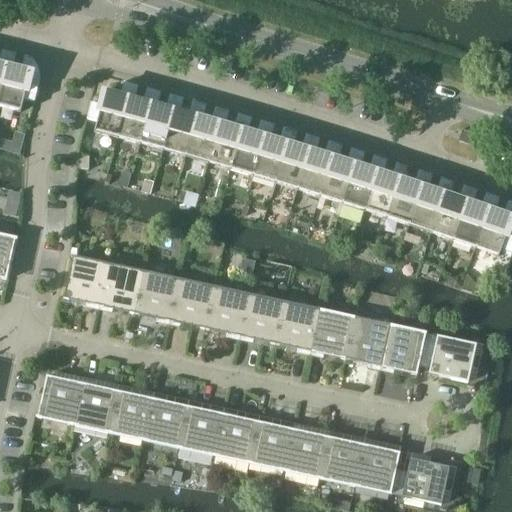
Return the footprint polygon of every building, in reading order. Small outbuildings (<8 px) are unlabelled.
[(0,93),(6,67),(13,68),(16,54),(2,51),(1,52),(5,52),(2,66),(0,65),(0,93)] [(27,57),(25,56),(24,57),(28,58),(25,71),(13,68),(6,67),(0,93),(0,108),(20,113),(23,100),(35,103),(39,86),(39,70),(38,68),(37,66),(36,64),(35,62),(33,60),(31,59),(29,58),(27,57)] [(94,133),(117,140),(128,99),(134,100),(138,87),(124,83),(124,84),(127,84),(124,97),(112,94),(105,92),(101,107),(90,104),(86,121),(96,123),(94,133)] [(117,140),(140,147),(151,105),(157,107),(161,93),(147,89),(146,90),(150,91),(146,104),(134,100),(128,99),(117,140)] [(140,147),(162,153),(174,111),(180,113),(184,99),(170,95),(169,96),(173,97),(169,110),(157,107),(151,105),(140,147)] [(162,153),(185,160),(196,118),(203,119),(207,106),(192,102),(195,103),(192,116),(180,113),(174,111),(162,153)] [(185,160),(207,166),(219,124),(225,126),(229,112),(215,108),(215,109),(218,110),(214,123),(203,119),(196,118),(185,160)] [(207,166),(229,173),(242,131),(248,132),(252,119),(238,115),(237,115),(241,116),(237,129),(225,126),(219,124),(207,166)] [(229,173),(252,180),(264,137),(271,139),(275,126),(260,121),(260,122),(264,123),(260,136),(248,132),(242,131),(229,173)] [(252,180),(274,186),(287,144),(293,146),(297,132),(283,128),(283,129),(286,130),(282,143),(271,139),(264,137),(252,180)] [(475,140),(476,136),(472,134),(462,131),(460,135),(461,135),(458,142),(468,146),(472,148),(475,140)] [(274,186),(297,193),(309,151),(316,153),(320,139),(306,135),(305,136),(309,137),(305,150),(293,146),(287,144),(274,186)] [(338,160),(342,146),(328,142),(328,143),(331,144),(327,157),(316,153),(309,151),(297,193),(319,199),(332,158),(338,160)] [(350,164),(338,160),(332,158),(319,199),(342,206),(354,165),(361,167),(365,154),(351,149),(351,150),(354,151),(350,164)] [(377,172),(383,174),(388,161),(373,156),(373,157),(377,158),(372,171),(361,167),(354,165),(342,206),(360,211),(364,213),(377,172)] [(364,213),(386,220),(399,180),(406,182),(410,168),(396,164),(399,165),(395,178),(383,174),(377,172),(364,213)] [(422,187),(428,189),(433,176),(418,171),(418,172),(422,173),(417,186),(406,182),(399,180),(386,220),(408,228),(422,187)] [(440,193),(428,189),(422,187),(408,228),(431,235),(444,195),(450,197),(455,183),(441,179),(444,180),(440,193)] [(466,202),(473,204),(477,191),(463,186),(463,187),(466,188),(462,201),(450,197),(444,195),(431,235),(453,243),(466,202)] [(7,200),(18,203),(20,195),(8,193),(7,200)] [(484,208),(473,204),(466,202),(453,243),(475,250),(489,210),(495,212),(500,199),(486,194),(485,195),(489,196),(484,208)] [(489,210),(475,250),(498,258),(500,252),(511,256),(511,252),(511,203),(508,202),(511,204),(506,216),(495,212),(489,210)] [(15,241),(0,237),(0,280),(6,282),(15,241)] [(85,308),(98,311),(108,267),(72,259),(72,260),(63,300),(86,305),(85,308)] [(422,265),(419,274),(426,276),(429,267),(422,265)] [(143,274),(108,267),(98,311),(111,314),(112,311),(134,315),(143,274)] [(155,324),(169,326),(179,282),(143,274),(134,315),(156,320),(155,324)] [(453,280),(451,285),(455,289),(460,288),(461,282),(458,278),(453,280)] [(214,290),(179,282),(169,326),(182,329),(183,326),(204,331),(214,290)] [(239,342),(249,297),(214,290),(204,331),(226,336),(226,339),(239,342)] [(284,305),(249,297),(239,342),(252,345),(253,341),(275,346),(284,305)] [(296,354),(309,357),(319,313),(284,305),(275,346),(297,351),(296,354)] [(354,320),(319,313),(309,357),(322,360),(323,356),(345,361),(354,320)] [(366,369),(380,372),(389,328),(354,320),(345,361),(367,366),(366,369)] [(425,335),(389,328),(380,372),(393,375),(393,372),(416,377),(420,360),(419,360),(425,335)] [(420,360),(418,367),(429,370),(428,376),(467,384),(476,346),(425,335),(419,360),(420,360)] [(37,419),(73,427),(83,382),(69,379),(69,383),(46,378),(46,379),(37,419)] [(96,385),(83,382),(73,427),(108,435),(117,393),(95,389),(96,385)] [(139,398),(117,393),(108,435),(143,442),(153,398),(140,395),(139,398)] [(166,400),(153,398),(143,442),(179,450),(187,409),(165,404),(166,400)] [(209,413),(187,409),(179,450),(214,458),(223,413),(210,410),(209,413)] [(214,458),(249,465),(258,424),(236,419),(236,416),(223,413),(214,458)] [(280,429),(258,424),(249,465),(284,473),(294,428),(280,425),(280,429)] [(307,431),(294,428),(284,473),(319,480),(328,439),(306,434),(307,431)] [(350,444),(328,439),(319,480),(354,488),(364,443),(351,441),(350,444)] [(377,446),(364,443),(354,488),(390,496),(395,471),(399,455),(376,450),(377,446)] [(407,474),(395,471),(390,496),(441,507),(449,469),(409,461),(407,474)] [(171,479),(172,471),(162,469),(160,476),(171,479)] [(467,483),(477,485),(479,471),(470,470),(467,483)] [(183,474),(174,472),(172,482),(180,484),(183,474)]
